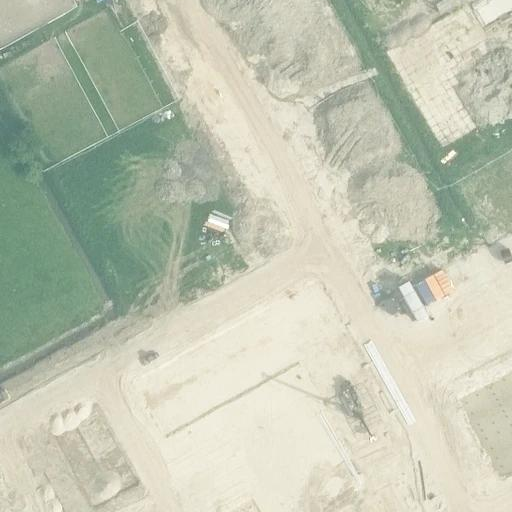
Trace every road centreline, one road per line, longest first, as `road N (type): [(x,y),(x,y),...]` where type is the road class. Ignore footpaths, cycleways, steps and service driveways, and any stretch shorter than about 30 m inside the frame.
road 1 (residential): [(470,511),(231,88)]
road 2 (residential): [(62,179),(231,88)]
road 3 (residential): [(231,88),(395,0)]
